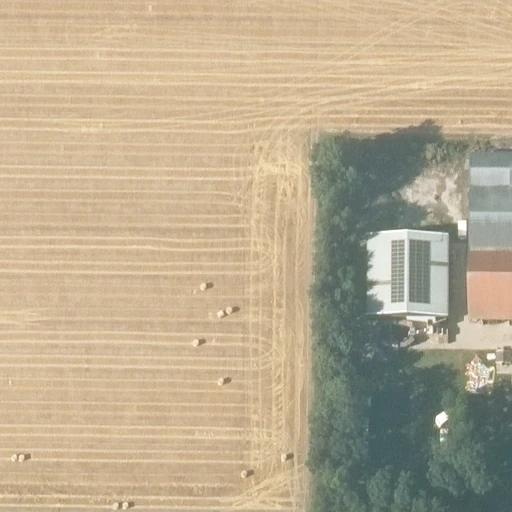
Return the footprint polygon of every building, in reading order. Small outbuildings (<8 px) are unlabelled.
[(469,191),(511,191),(511,159),(470,159),(469,191)] [(511,191),(469,191),(468,252),(469,252),(511,252),(511,191)] [(367,238),(366,319),(446,321),(448,239),(367,238)] [(511,322),(511,252),(469,252),(468,321),(511,322)] [(435,350),(434,331),(399,332),(399,351),(435,350)] [(509,378),(507,357),(491,358),(493,379),(509,378)]
